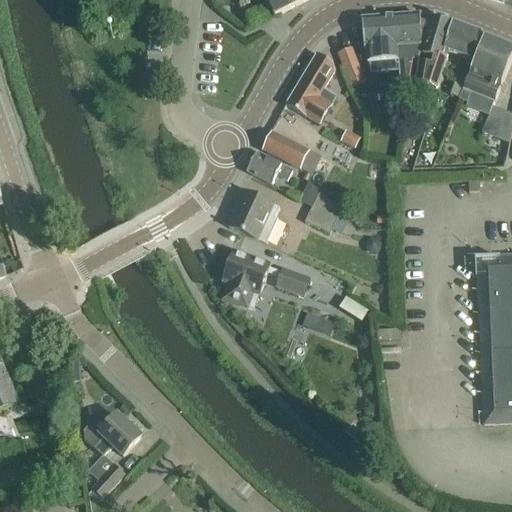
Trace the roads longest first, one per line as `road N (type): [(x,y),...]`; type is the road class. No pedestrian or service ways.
road 1 (tertiary): [(54,278),(189,207),(233,151)]
road 2 (unclassified): [(194,442),(83,331),(54,278)]
road 3 (tertiary): [(233,151),(306,30),(364,0)]
road 4 (residential): [(233,151),(195,130),(175,99),(189,0)]
road 5 (residential): [(54,278),(0,141)]
